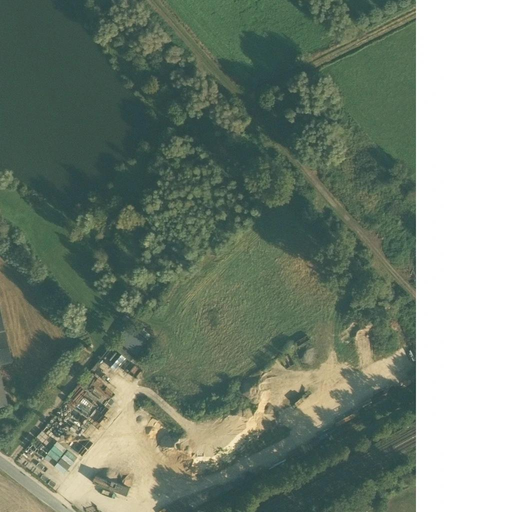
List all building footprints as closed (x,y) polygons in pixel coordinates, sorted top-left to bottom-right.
[(0,365),(11,363),(0,314),(0,365)] [(117,343),(135,355),(146,339),(128,327),(117,343)] [(118,344),(114,348),(120,354),(108,365),(115,372),(130,358),(118,344)] [(115,350),(106,361),(109,364),(118,353),(115,350)] [(88,387),(104,403),(108,398),(93,382),(88,387)] [(60,475),(74,457),(57,443),(50,452),(60,459),(52,469),(60,475)] [(125,496),(128,488),(95,475),(92,483),(125,496)]
